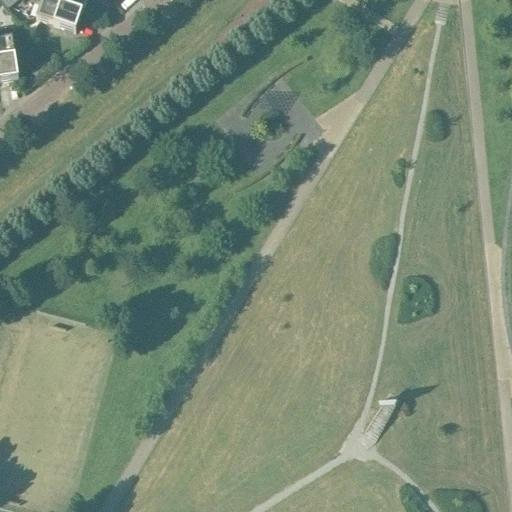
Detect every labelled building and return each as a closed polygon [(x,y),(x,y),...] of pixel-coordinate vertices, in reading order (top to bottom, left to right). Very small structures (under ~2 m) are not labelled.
[(4,0),(1,3),(7,11),(19,1),(17,0),(4,0)] [(81,17),(86,0),(42,0),(41,3),(81,17)] [(81,17),(41,3),(35,22),(75,36),(81,17)] [(9,30),(0,31),(0,86),(18,83),(11,42),(9,30)] [(47,62),(40,68),(46,76),(53,70),(47,62)]
